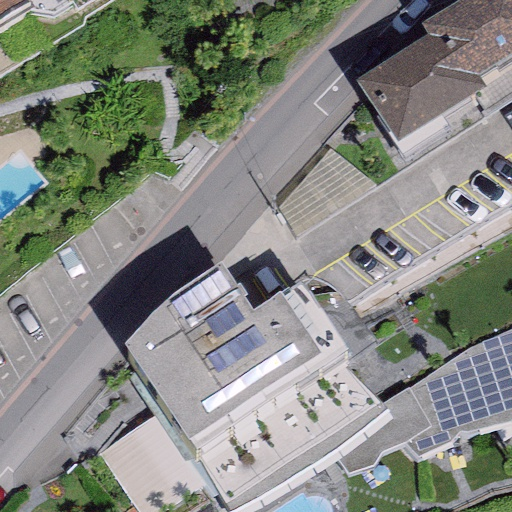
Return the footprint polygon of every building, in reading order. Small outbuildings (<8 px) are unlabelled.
[(0,0),(0,46),(25,32),(20,22),(53,2),(68,25),(109,0),(0,0)] [(399,77),(368,111),(399,159),(475,106),(487,125),(504,115),(506,118),(511,114),(511,4),(509,0),(435,43),(437,56),(427,60),(399,77)] [(487,125),(289,248),(303,275),(320,264),(337,291),(343,303),(511,199),(511,126),(506,118),(504,115),(487,125)] [(168,324),(130,372),(198,473),(352,378),(341,358),(366,343),(343,303),(337,291),(308,314),(266,245),(214,299),(168,324)] [(409,421),(391,432),(410,479),(511,429),(511,369),(455,397),(450,385),(405,407),(409,421)] [(330,436),(294,458),(300,471),(338,451),(330,436)]
